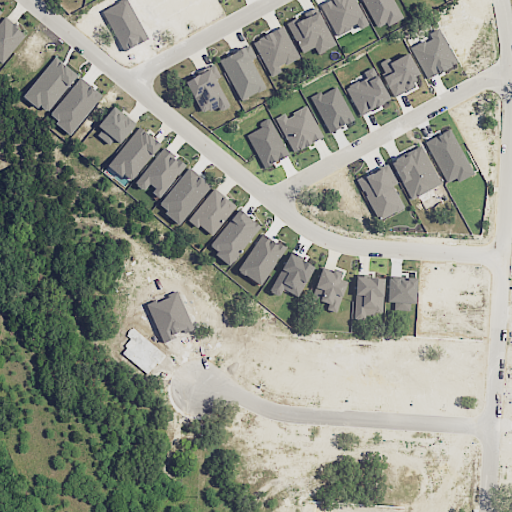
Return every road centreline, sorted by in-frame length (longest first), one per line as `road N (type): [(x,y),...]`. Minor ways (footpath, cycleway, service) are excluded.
road 1 (residential): [(502,255),(361,246),(311,231),(22,0)]
road 2 (residential): [(494,426),(282,412),(234,387),(199,382)]
road 3 (residential): [(270,197),(482,79),(510,73)]
road 4 (residential): [(499,331),(511,115)]
road 5 (residential): [(499,331),(488,511)]
road 6 (residential): [(134,89),(278,0)]
